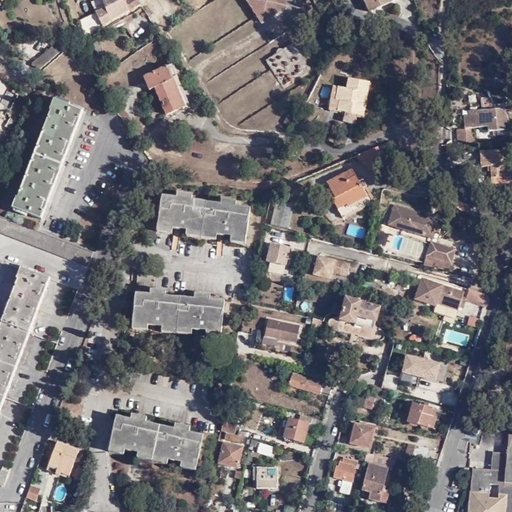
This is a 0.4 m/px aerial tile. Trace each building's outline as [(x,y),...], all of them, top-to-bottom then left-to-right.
[(109,20),(141,5),(138,0),(102,0),(104,3),(95,8),(97,14),(82,21),(89,36),(92,35),(109,20)] [(287,0),(250,0),(265,23),(291,6),(287,0)] [(396,0),(367,0),(373,13),(397,1),(396,0)] [(138,31),(152,21),(145,12),(131,22),(138,31)] [(297,43),(269,61),(287,89),(315,71),(297,43)] [(50,57),(53,50),(52,49),(48,44),(26,61),(24,62),(35,67),(37,66),(47,58),(50,57)] [(175,65),(170,67),(187,108),(193,106),(175,65)] [(170,67),(145,77),(151,92),(158,89),(170,115),(187,108),(177,84),(170,67)] [(353,87),(337,84),(332,107),(348,110),(366,114),(367,114),(374,81),(354,78),(353,87)] [(490,98),(482,99),(483,107),(490,107),(490,98)] [(86,111),(56,99),(13,206),(42,217),(86,111)] [(490,132),(511,131),(511,123),(507,109),(479,111),(479,116),(472,116),(468,116),(467,125),(476,125),(477,128),(490,128),(490,132)] [(366,114),(348,110),(346,120),(358,122),(359,116),(366,117),(366,114)] [(283,120),(291,126),(296,117),(288,111),(283,120)] [(477,130),(459,130),(459,145),(476,145),(477,130)] [(385,160),(379,146),(357,155),(367,167),(385,160)] [(511,153),(484,152),(483,167),(492,167),(493,178),(510,179),(511,153)] [(353,168),(326,182),(335,200),(332,201),(336,209),(346,203),(347,206),(367,197),(353,168)] [(250,209),(162,195),(157,225),(245,240),(250,209)] [(293,205),(279,202),(273,226),(288,229),(293,205)] [(437,221),(441,223),(443,216),(430,212),(429,216),(394,204),(387,224),(396,227),(398,224),(424,232),(423,236),(431,238),(433,230),(437,221)] [(0,232),(87,265),(93,250),(41,230),(22,222),(0,213),(0,232)] [(351,223),(347,234),(362,239),(366,229),(351,223)] [(396,227),(423,236),(424,232),(398,224),(396,227)] [(154,229),(147,228),(145,236),(153,237),(154,229)] [(270,241),(265,260),(285,265),(290,246),(270,241)] [(423,266),(450,272),(456,250),(431,242),(423,266)] [(317,253),(312,273),(331,278),(333,272),(346,275),(350,261),(317,253)] [(0,406),(49,278),(20,267),(0,320),(0,406)] [(459,307),(463,296),(464,291),(423,278),(415,300),(436,307),(437,303),(439,299),(459,307)] [(146,291),(130,288),(128,302),(126,321),(217,332),(220,312),(222,301),(206,299),(206,294),(191,292),(190,297),(161,293),(162,287),(147,286),(146,291)] [(376,327),(380,306),(381,305),(363,301),(363,298),(359,296),(357,300),(349,297),(343,318),(376,327)] [(458,311),(459,307),(439,299),(437,303),(458,311)] [(469,317),(467,326),(478,329),(481,321),(469,317)] [(268,318),(264,335),(295,342),(299,324),(268,318)] [(246,354),(241,353),(237,367),(246,369),(250,355),(246,354)] [(405,355),(399,375),(435,384),(440,364),(405,355)] [(459,357),(457,357),(454,371),(464,374),(468,359),(459,357)] [(321,394),(325,383),(287,371),(283,382),(321,394)] [(332,385),(325,383),(321,394),(330,397),(333,387),(332,385)] [(385,400),(387,389),(371,385),(369,396),(385,400)] [(490,390),(474,385),(471,393),(489,398),(490,390)] [(385,400),(369,396),(366,408),(374,410),(375,408),(381,410),(385,400)] [(442,410),(413,402),(408,423),(437,431),(442,410)] [(202,434),(116,413),(108,445),(194,465),(202,434)] [(239,416),(226,413),(222,430),(235,434),(239,416)] [(301,416),(299,422),(308,424),(310,418),(301,416)] [(299,422),(289,419),(284,438),(303,444),(310,425),(308,424),(299,422)] [(376,429),(357,424),(352,445),(371,449),(376,429)] [(55,446),(49,464),(61,469),(60,472),(70,476),(79,451),(59,443),(61,440),(63,433),(50,430),(45,443),(55,446)] [(222,430),(220,437),(242,443),(244,437),(235,434),(222,430)] [(71,435),(63,433),(61,440),(69,442),(71,435)] [(466,511),(511,511),(511,434),(508,434),(505,455),(491,454),(490,464),(494,464),(492,472),(489,472),(471,469),(466,511)] [(244,447),(225,443),(220,462),(240,468),(244,447)] [(256,453),(270,457),(273,447),(258,444),(256,453)] [(402,463),(410,465),(415,447),(406,445),(402,463)] [(415,447),(410,465),(422,468),(424,469),(429,451),(415,447)] [(396,461),(367,454),(365,461),(390,467),(391,464),(395,465),(396,461)] [(365,463),(347,458),(345,464),(341,463),(339,468),(337,469),(334,478),(345,481),(342,492),(351,495),(355,483),(358,484),(360,478),(356,477),(359,468),(363,469),(365,463)] [(61,469),(49,464),(47,470),(59,475),(60,472),(61,469)] [(278,468),(258,467),(257,488),(277,488),(278,468)] [(379,503),(383,491),(384,487),(388,472),(368,467),(362,491),(370,494),(368,501),(379,503)] [(38,502),(42,489),(32,486),(28,498),(38,502)]
